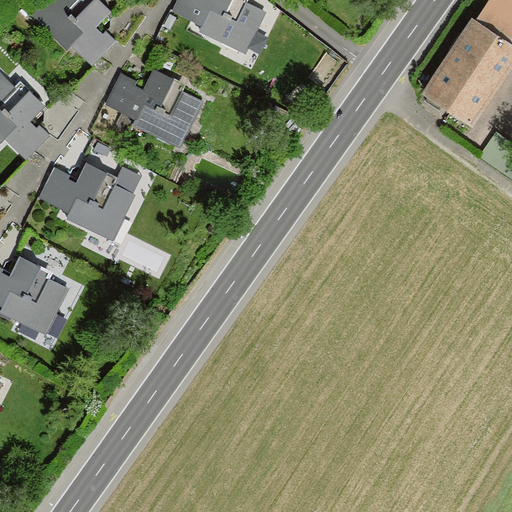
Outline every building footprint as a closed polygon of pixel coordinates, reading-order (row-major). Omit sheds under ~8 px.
[(89,68),(113,45),(103,35),(99,38),(92,31),(108,15),(93,0),(46,0),(29,18),(63,52),(68,47),(89,68)] [(177,0),(169,16),(200,31),(197,38),(241,59),(264,12),(239,0),(209,0),(209,1),(205,0),(177,0)] [(511,0),(487,0),(425,93),(467,121),(511,53),(511,0)] [(136,85),(119,76),(104,107),(135,122),(131,129),(175,151),(198,103),(172,91),(176,83),(153,72),(143,93),(134,88),(136,85)] [(23,157),(46,134),(36,123),(33,126),(24,118),(40,102),(17,79),(11,85),(0,73),(0,135),(23,157)] [(511,140),(496,133),(484,156),(511,169),(511,140)] [(69,178),(52,170),(37,201),(68,216),(64,223),(108,244),(131,197),(105,184),(109,176),(86,165),(76,186),(67,182),(69,178)] [(0,274),(0,273),(0,320),(40,339),(63,292),(37,279),(40,271),(18,261),(8,282),(0,277),(0,274)]
